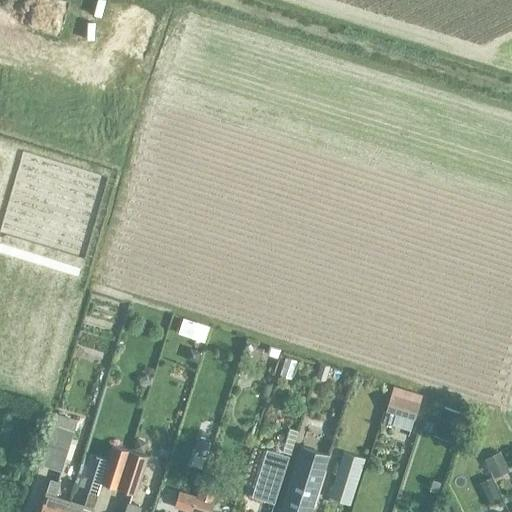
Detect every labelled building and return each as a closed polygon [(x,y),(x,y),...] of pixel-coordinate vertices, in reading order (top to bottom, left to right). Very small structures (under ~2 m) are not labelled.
[(178,331),(205,340),(210,325),(183,316),(178,331)] [(414,419),(422,394),(393,385),(385,410),(414,419)] [(449,407),(440,434),(460,440),(469,414),(449,407)] [(61,470),(69,446),(75,448),(77,440),(71,438),(74,429),(76,419),(57,412),(53,422),(52,422),(40,463),(61,470)] [(309,511),(337,426),(312,419),(304,445),(300,444),(278,511),(309,511)] [(284,449),(291,451),(297,429),(290,427),(284,449)] [(112,444),(100,482),(118,487),(129,449),(112,444)] [(274,502),(289,455),(266,448),(251,495),(274,502)] [(129,449),(118,487),(134,493),(146,455),(129,449)] [(494,474),(509,468),(501,449),(485,456),(494,474)] [(343,450),(328,497),(350,504),(365,458),(343,450)] [(207,470),(199,496),(196,495),(191,511),(195,511),(209,511),(213,500),(211,500),(220,474),(207,470)] [(491,498),(501,493),(492,476),(482,481),(491,498)] [(65,511),(69,498),(56,494),(59,481),(50,478),(39,511),(65,511)] [(188,480),(185,491),(179,490),(174,505),(191,511),(196,495),(199,486),(195,485),(196,482),(188,480)] [(69,498),(65,511),(91,511),(98,493),(88,490),(84,503),(69,498)] [(137,511),(140,505),(127,501),(123,511),(137,511)]
